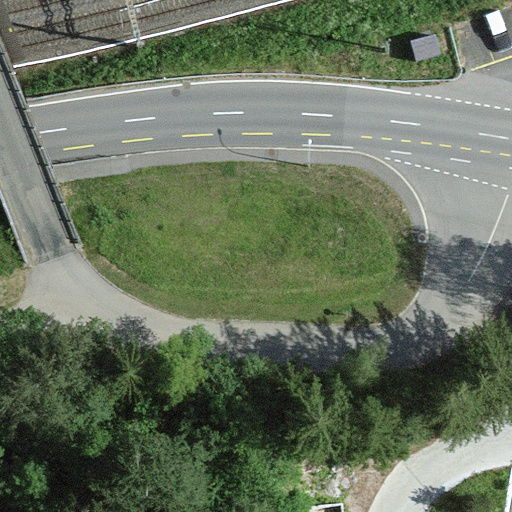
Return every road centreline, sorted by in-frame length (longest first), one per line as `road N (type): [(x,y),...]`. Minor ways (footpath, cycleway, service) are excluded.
road 1 (unclassified): [(0,130),(58,272),(103,342),(383,353),(474,290),(511,202)]
road 2 (tertiary): [(0,135),(206,105),(349,105),(511,136)]
